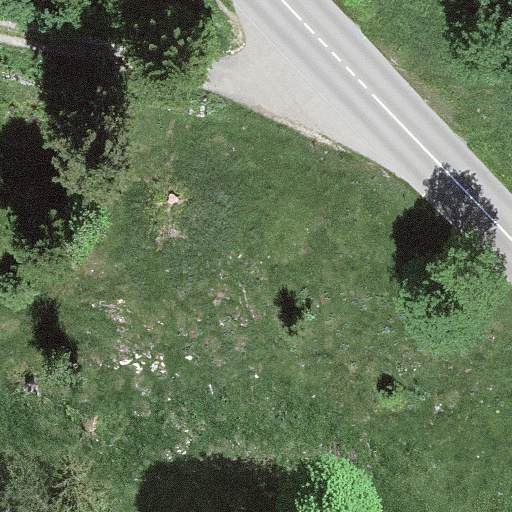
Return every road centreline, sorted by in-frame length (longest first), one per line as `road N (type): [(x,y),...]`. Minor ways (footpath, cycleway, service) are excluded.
road 1 (track): [(398,122),(0,34)]
road 2 (tertiary): [(511,239),(279,0)]
